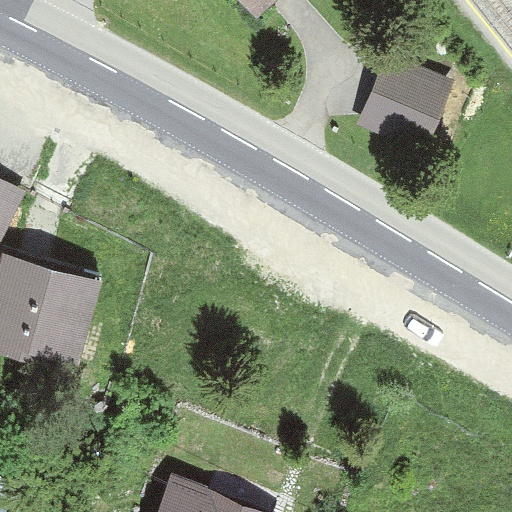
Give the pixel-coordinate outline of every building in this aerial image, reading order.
[(244,0),(256,13),(269,0),(244,0)] [(376,125),(426,143),(446,85),(396,67),(376,125)] [(0,188),(0,249),(26,199),(0,188)] [(0,344),(76,364),(97,283),(0,257),(0,344)] [(272,511),(172,475),(158,511),(272,511)]
